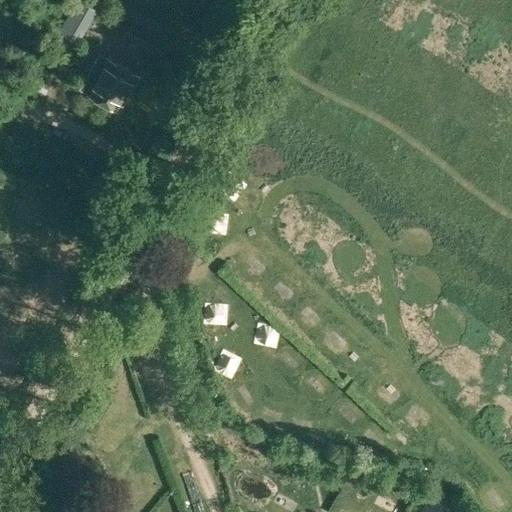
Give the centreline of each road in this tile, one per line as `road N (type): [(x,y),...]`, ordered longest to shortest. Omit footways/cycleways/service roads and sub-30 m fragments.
road 1 (track): [(280,0),(0,488)]
road 2 (track): [(167,188),(82,132),(0,107)]
